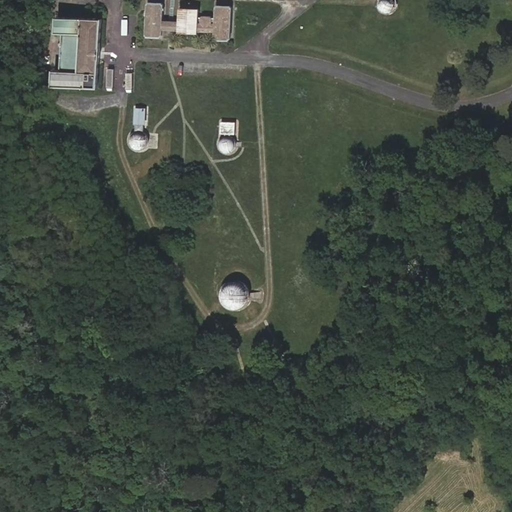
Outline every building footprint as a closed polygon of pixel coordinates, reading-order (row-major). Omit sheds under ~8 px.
[(381,0),(380,4),(382,8),(385,11),(390,11),(394,9),(396,4),(394,0),(381,0)] [(217,39),(228,39),(231,36),(232,8),(229,5),(218,5),(217,7),(216,22),(212,22),(212,18),(211,16),(205,16),(203,18),(202,22),(199,22),(199,9),(182,8),(181,21),(164,20),(164,5),(162,3),(150,2),(147,7),(146,34),(148,35),(162,36),(163,33),(164,29),(180,29),(180,31),(198,31),(199,30),(215,31),(215,37),(217,39)] [(54,70),(54,85),(99,86),(102,18),(57,16),(56,32),(64,33),(61,71),(54,70)] [(132,146),(142,148),(143,148),(149,139),(144,130),(146,109),(137,108),(137,129),(132,132),(129,139),(132,146)] [(238,122),(223,121),(221,132),(225,133),(220,137),(218,143),(221,150),(231,152),(237,144),(233,134),(236,133),(238,122)] [(234,281),(225,287),(224,287),(223,299),(230,307),(241,308),(249,301),(250,292),(244,282),(234,281)]
